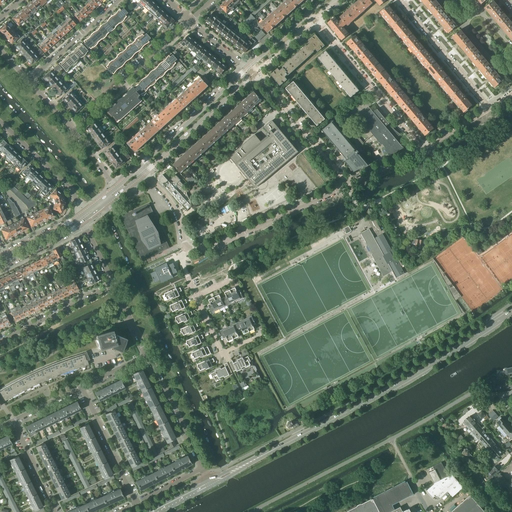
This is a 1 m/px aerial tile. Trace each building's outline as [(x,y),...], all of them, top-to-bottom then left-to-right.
[(42,6),(36,0),(34,0),(34,1),(33,0),(31,2),(31,3),(37,10),(42,6)] [(97,5),(92,0),(87,0),(86,1),(88,3),(93,9),(97,5)] [(148,11),(154,4),(154,3),(153,2),(152,2),(150,0),(149,0),(143,6),(148,11)] [(236,6),(231,0),(226,0),(227,1),(225,2),(233,10),(234,9),(234,8),(236,6)] [(301,0),(287,0),(283,4),(291,12),(302,1),(301,0)] [(359,0),(358,0),(346,11),(354,20),(367,8),(359,0)] [(359,0),(367,8),(373,3),(372,2),(377,0),(381,5),(385,0),(359,0)] [(435,0),(420,0),(428,9),(437,2),(435,0)] [(494,19),(502,12),(493,0),(484,8),(494,19)] [(234,11),(233,10),(225,2),(223,4),(222,4),(221,5),(221,6),(220,6),(229,16),(234,11)] [(437,2),(428,9),(438,21),(447,14),(437,2)] [(37,10),(31,3),(29,4),(28,4),(27,6),(27,7),(33,14),(37,10)] [(93,9),(88,3),(83,7),(88,13),(93,9)] [(152,15),(159,8),(158,7),(157,6),(156,6),(154,4),(148,11),(152,15)] [(283,4),(271,14),(279,22),(291,12),(283,4)] [(400,19),(394,13),(388,5),(380,12),(392,26),(400,19)] [(22,10),(22,11),(28,18),(33,14),(26,7),(22,10)] [(88,13),(83,7),(79,11),(84,17),(88,13)] [(131,17),(123,9),(121,8),(119,9),(118,10),(117,11),(117,12),(116,12),(115,12),(114,13),(122,22),(123,23),(131,17)] [(157,19),(163,12),(163,11),(162,10),(161,10),(159,8),(152,15),(157,19)] [(84,17),(79,11),(77,9),(75,11),(77,13),(74,16),(79,21),(84,17)] [(28,18),(22,11),(21,11),(19,12),(19,13),(17,15),(24,22),(28,18)] [(354,20),(346,11),(340,17),(342,19),(339,22),(334,17),(327,23),(342,40),(349,34),(343,27),(346,24),(348,25),(354,20)] [(161,24),(168,17),(168,16),(166,15),(165,14),(163,12),(157,19),(161,24)] [(511,23),(502,12),(494,19),(503,31),(511,23)] [(122,22),(114,13),(114,14),(113,14),(113,15),(112,16),(111,16),(111,17),(110,17),(117,25),(119,24),(120,24),(121,23),(122,22)] [(212,25),(218,18),(218,17),(216,15),(216,16),(212,13),(208,18),(208,17),(205,19),(206,20),(206,21),(212,25)] [(279,22),(271,14),(260,25),(267,33),(279,22)] [(447,14),(438,21),(448,33),(457,26),(447,14)] [(24,22),(17,15),(16,15),(15,16),(15,17),(13,19),(19,26),(24,22)] [(76,25),(69,17),(64,21),(71,29),(73,27),(75,26),(75,25),(76,25)] [(117,25),(110,17),(109,18),(109,19),(108,19),(108,20),(107,20),(106,20),(105,21),(114,30),(114,29),(115,28),(116,27),(117,25)] [(165,30),(171,24),(174,22),(170,18),(168,17),(161,24),(162,24),(159,27),(158,27),(155,30),(157,33),(160,30),(160,29),(161,29),(163,28),(165,30)] [(218,18),(212,25),(216,29),(223,21),(218,18)] [(227,25),(232,19),(231,18),(226,24),(223,22),(217,29),(217,30),(218,31),(219,31),(221,33),(227,25)] [(412,34),(406,27),(400,19),(392,26),(404,41),(412,34)] [(71,29),(64,21),(60,25),(67,33),(67,32),(68,32),(69,31),(71,29)] [(114,30),(105,21),(105,22),(104,22),(104,23),(103,23),(103,24),(102,25),(101,25),(109,33),(110,31),(110,32),(111,32),(112,31),(113,31),(113,30),(114,30)] [(232,29),(237,23),(236,21),(232,25),(232,26),(231,25),(230,27),(227,25),(221,33),(222,34),(223,35),(224,35),(226,37),(232,29)] [(4,34),(11,28),(6,23),(0,29),(0,30),(1,32),(1,33),(3,34),(4,34)] [(511,23),(503,31),(511,40),(511,23)] [(67,33),(60,25),(55,29),(57,31),(62,37),(64,35),(65,35),(66,34),(66,33),(67,33)] [(109,33),(101,25),(101,26),(100,26),(100,27),(99,28),(98,28),(97,28),(96,29),(105,38),(106,37),(106,36),(107,35),(109,33)] [(8,39),(15,32),(11,28),(4,34),(5,36),(5,37),(7,38),(8,39)] [(105,38),(96,29),(96,30),(95,31),(94,32),(93,32),(92,33),(99,41),(101,39),(102,40),(103,39),(104,38),(105,38)] [(231,41),(237,33),(232,29),(226,37),(226,38),(228,39),(229,39),(231,41)] [(150,39),(142,30),(135,36),(136,37),(145,46),(145,45),(146,45),(146,44),(147,43),(148,43),(149,42),(151,40),(150,39)] [(463,50),(471,43),(460,30),(452,37),(463,50)] [(62,37),(57,31),(52,35),(58,41),(58,40),(59,40),(60,39),(62,37)] [(18,38),(19,39),(20,38),(22,36),(21,35),(19,36),(15,32),(8,39),(8,40),(9,41),(10,41),(12,43),(18,38)] [(28,35),(26,33),(22,36),(20,38),(21,40),(15,46),(16,48),(16,49),(18,51),(19,51),(26,44),(23,41),(24,40),(24,39),(25,38),(28,35)] [(58,41),(52,35),(50,33),(46,37),(48,39),(53,45),(55,43),(56,43),(57,42),(57,41),(58,41)] [(99,41),(92,33),(92,34),(91,34),(91,35),(90,36),(89,36),(88,36),(88,37),(87,37),(96,46),(96,45),(97,45),(97,44),(98,43),(99,41)] [(236,45),(242,37),(237,33),(231,41),(231,42),(232,43),(233,43),(236,45)] [(306,45),(300,50),(307,58),(314,52),(313,51),(315,49),(317,51),(325,46),(315,34),(308,40),(310,43),(307,46),(306,45)] [(424,48),(418,41),(412,34),(404,41),(416,55),(424,48)] [(359,56),(367,49),(355,35),(347,42),(359,56)] [(186,47),(193,39),(188,36),(186,38),(183,41),(182,41),(180,43),(184,47),(185,46),(186,47)] [(96,46),(87,37),(87,38),(86,39),(85,40),(84,40),(84,41),(83,41),(85,43),(84,44),(88,48),(89,47),(92,51),(97,47),(96,46)] [(145,46),(136,37),(136,38),(135,39),(134,40),(133,42),(140,50),(141,49),(141,48),(142,47),(143,47),(144,47),(145,46)] [(240,49),(247,41),(249,37),(248,37),(246,40),(242,37),(236,45),(237,47),(238,47),(240,49)] [(248,51),(256,41),(252,39),(250,37),(249,37),(247,41),(240,49),(241,49),(242,51),(243,51),(245,53),(248,50),(248,51)] [(53,45),(48,39),(43,43),(49,49),(49,48),(50,48),(51,47),(53,45)] [(192,49),(197,43),(197,42),(196,41),(195,41),(193,39),(186,47),(187,48),(188,46),(192,49)] [(140,50),(133,42),(131,44),(131,43),(130,43),(129,44),(128,44),(128,45),(131,50),(136,54),(136,53),(137,53),(137,52),(138,51),(139,51),(140,50)] [(23,55),(30,49),(28,46),(29,44),(28,43),(26,44),(19,51),(20,53),(22,55),(23,55)] [(49,49),(43,43),(39,47),(44,53),(46,51),(47,51),(48,50),(48,49),(49,49)] [(197,53),(202,47),(202,46),(201,45),(200,45),(197,43),(192,49),(197,53)] [(482,55),(471,43),(463,50),(473,62),(482,55)] [(89,53),(81,44),(79,45),(78,46),(77,46),(76,47),(76,48),(85,57),(89,53)] [(131,50),(128,45),(127,45),(127,46),(126,46),(126,47),(125,48),(124,50),(131,58),(132,57),(132,56),(133,56),(133,55),(134,55),(135,55),(136,54),(131,50)] [(202,57),(207,51),(207,50),(206,49),(205,49),(202,47),(197,53),(202,57)] [(74,51),(72,52),(80,60),(81,58),(82,59),(83,58),(85,57),(76,48),(76,49),(75,50),(74,51)] [(436,62),(430,55),(424,48),(416,55),(428,69),(436,62)] [(27,60),(34,53),(30,49),(23,55),(24,57),(24,58),(26,60),(27,59),(27,60)] [(38,53),(41,56),(43,53),(39,49),(35,52),(35,53),(34,53),(27,60),(29,62),(28,62),(30,64),(31,64),(38,58),(36,55),(38,53)] [(378,63),(367,49),(359,56),(370,69),(378,63)] [(131,58),(124,50),(122,52),(122,51),(121,51),(120,52),(119,53),(118,53),(127,62),(127,61),(128,61),(128,60),(129,60),(129,59),(130,59),(131,58)] [(300,50),(288,61),(295,69),(307,58),(300,50)] [(207,61),(212,55),(212,54),(210,53),(207,51),(202,57),(207,61)] [(329,71),(337,64),(326,51),(318,57),(329,71)] [(80,60),(72,52),(71,53),(70,53),(69,54),(68,54),(67,55),(76,65),(80,61),(80,60)] [(127,62),(118,53),(118,54),(117,55),(116,56),(115,58),(122,66),(124,63),(125,63),(126,63),(127,62)] [(65,58),(63,60),(71,69),(76,65),(67,55),(66,56),(66,57),(65,58)] [(181,63),(173,55),(171,57),(169,55),(169,56),(168,57),(167,57),(167,58),(166,58),(165,59),(164,59),(171,66),(173,68),(174,70),(181,63)] [(217,59),(212,55),(207,61),(212,65),(217,59)] [(489,65),(482,55),(473,62),(483,74),(491,67),(489,65)] [(122,66),(115,58),(113,60),(113,59),(112,59),(112,60),(111,60),(110,61),(118,71),(118,70),(119,69),(119,68),(120,67),(121,67),(122,66)] [(171,66),(164,59),(164,60),(163,61),(162,62),(161,63),(160,63),(163,66),(167,71),(169,70),(170,70),(171,69),(172,69),(173,68),(171,66)] [(217,69),(222,63),(221,62),(220,61),(219,61),(217,59),(212,65),(217,69)] [(71,69),(63,60),(62,61),(61,61),(60,62),(59,62),(59,63),(58,63),(67,73),(71,69)] [(117,71),(118,71),(110,61),(108,60),(104,64),(107,68),(107,69),(110,73),(111,72),(111,73),(113,74),(114,74),(114,73),(115,72),(115,71),(116,71),(117,71)] [(295,69),(288,61),(282,67),(283,68),(280,70),(278,68),(271,74),(280,86),(287,79),(285,77),(287,75),(288,75),(295,69)] [(448,77),(436,62),(428,69),(440,83),(448,77)] [(163,66),(160,63),(160,64),(159,65),(158,66),(157,66),(157,67),(156,67),(155,67),(164,76),(165,75),(165,74),(166,74),(166,73),(167,71),(163,66)] [(221,75),(227,67),(222,63),(217,69),(215,71),(217,73),(218,73),(221,75)] [(390,77),(378,63),(370,69),(382,83),(390,77)] [(337,64),(329,71),(340,84),(348,77),(337,64)] [(47,82),(55,76),(62,69),(58,65),(54,68),(51,71),(43,78),(44,78),(44,79),(45,81),(46,81),(47,82)] [(164,76),(155,67),(155,68),(155,69),(154,69),(153,70),(152,71),(151,72),(158,79),(160,78),(161,78),(162,77),(163,77),(164,76)] [(503,80),(491,67),(483,74),(494,88),(503,80)] [(158,79),(151,72),(150,72),(150,73),(150,74),(149,74),(148,74),(148,75),(147,75),(155,84),(156,83),(156,82),(157,82),(157,81),(158,79)] [(155,84),(147,75),(146,76),(146,77),(146,78),(144,78),(143,79),(142,80),(149,87),(151,86),(152,86),(153,85),(154,85),(155,84)] [(51,87),(60,79),(59,77),(58,78),(55,76),(47,82),(48,83),(49,85),(50,85),(51,87)] [(63,84),(71,78),(69,76),(63,82),(60,79),(51,87),(52,87),(52,88),(53,89),(54,89),(55,91),(63,84)] [(201,77),(189,88),(196,96),(208,86),(207,84),(202,79),(201,77)] [(359,90),(348,77),(340,84),(351,97),(359,90)] [(390,77),(382,83),(393,96),(401,90),(390,77)] [(448,77),(440,83),(452,98),(460,91),(448,77)] [(149,87),(142,80),(141,81),(140,82),(139,83),(138,83),(146,92),(147,91),(147,90),(148,90),(148,89),(149,87)] [(296,101),(304,94),(293,81),(285,88),(296,101)] [(146,92),(138,83),(137,84),(137,85),(137,86),(136,86),(135,86),(134,87),(133,88),(142,97),(143,98),(145,96),(147,94),(146,92)] [(60,96),(67,89),(69,88),(67,86),(66,87),(63,84),(55,91),(56,92),(57,94),(58,94),(60,96)] [(138,98),(139,97),(140,99),(142,97),(133,88),(130,90),(130,91),(129,92),(128,93),(127,93),(126,94),(125,94),(124,95),(123,96),(123,97),(123,98),(122,99),(121,99),(120,100),(119,100),(119,101),(118,101),(118,102),(117,103),(116,103),(115,104),(114,104),(113,105),(112,106),(112,107),(112,108),(111,108),(111,109),(110,109),(108,110),(109,112),(107,113),(111,118),(113,116),(117,121),(140,101),(138,98)] [(189,88),(177,99),(184,107),(196,96),(189,88)] [(412,102),(401,90),(393,96),(404,109),(412,102)] [(67,104),(74,97),(74,96),(72,94),(73,93),(71,91),(62,99),(64,101),(64,102),(66,103),(67,104)] [(472,105),(460,91),(452,98),(465,114),(472,105)] [(254,92),(240,104),(247,112),(261,99),(254,92)] [(304,94),(296,101),(306,113),(314,106),(304,94)] [(71,108),(79,101),(78,101),(76,98),(77,97),(75,95),(74,96),(74,97),(67,104),(68,105),(68,106),(70,108),(71,108)] [(177,99),(164,110),(172,119),(184,107),(177,99)] [(82,106),(80,103),(81,102),(79,100),(78,101),(79,101),(71,108),(72,110),(72,111),(74,112),(75,113),(82,106)] [(412,102),(404,109),(414,122),(423,115),(412,102)] [(240,104),(227,116),(234,124),(247,112),(240,104)] [(314,106),(306,113),(317,126),(325,119),(314,106)] [(393,128),(392,126),(391,126),(391,127),(388,129),(386,126),(389,124),(377,109),(372,111),(371,110),(360,119),(382,145),(383,144),(385,146),(389,154),(388,154),(390,154),(392,153),(394,153),(395,152),(397,151),(398,151),(399,150),(402,148),(403,147),(395,138),(401,135),(400,134),(398,132),(396,131),(395,129),(393,128)] [(172,119),(164,110),(152,121),(160,129),(172,119)] [(433,128),(423,115),(414,122),(425,135),(433,128)] [(227,116),(214,128),(221,136),(234,124),(227,116)] [(273,173),(299,152),(272,120),(263,127),(268,133),(267,134),(268,135),(261,141),(255,134),(229,156),(255,188),(264,181),(267,178),(273,173)] [(99,127),(106,123),(104,121),(101,123),(97,125),(95,123),(87,128),(91,133),(99,127)] [(152,121),(140,132),(147,141),(160,129),(152,121)] [(346,138),(332,122),(323,129),(325,132),(324,132),(330,139),(331,138),(334,143),(333,143),(339,150),(340,149),(343,154),(347,160),(345,161),(350,166),(354,171),(363,166),(364,167),(368,165),(359,154),(357,153),(359,152),(357,150),(354,147),(355,147),(354,146),(353,146),(354,145),(353,145),(350,141),(349,140),(349,139),(348,140),(347,138),(346,138)] [(95,139),(103,132),(104,131),(103,129),(101,130),(99,127),(91,134),(91,135),(92,136),(93,136),(95,139)] [(214,128),(200,140),(207,148),(221,136),(214,128)] [(99,144),(107,137),(108,136),(106,134),(105,135),(103,132),(95,139),(95,140),(96,141),(97,141),(99,144)] [(147,141),(140,132),(127,143),(129,145),(133,150),(135,152),(147,141)] [(112,141),(113,142),(119,138),(116,135),(115,136),(109,140),(107,137),(99,144),(98,145),(100,146),(102,149),(110,143),(112,141)] [(207,148),(200,140),(187,152),(194,160),(207,148)] [(0,153),(1,153),(8,145),(3,141),(0,143),(0,153)] [(13,149),(8,145),(1,153),(5,157),(13,149)] [(116,147),(114,145),(105,152),(107,155),(106,155),(108,157),(109,157),(117,151),(115,148),(116,147)] [(8,163),(10,161),(17,154),(13,149),(5,157),(7,159),(5,160),(8,163)] [(112,162),(121,156),(119,153),(120,152),(118,150),(117,151),(109,157),(110,160),(111,162),(112,162)] [(128,159),(130,157),(126,152),(121,156),(112,162),(114,165),(114,166),(115,167),(116,167),(116,168),(117,168),(118,168),(119,167),(119,166),(124,162),(122,159),(126,156),(128,159)] [(194,160),(187,152),(174,164),(181,172),(194,160)] [(17,154),(10,161),(14,165),(22,158),(17,154)] [(26,162),(22,158),(14,165),(19,170),(26,162)] [(27,177),(34,169),(30,165),(20,175),(23,177),(25,176),(27,177)] [(34,169),(27,177),(25,179),(28,182),(30,180),(31,182),(39,174),(34,169)] [(39,174),(31,182),(33,183),(31,185),(34,188),(43,178),(39,174)] [(191,203),(185,188),(184,187),(185,186),(180,181),(181,180),(178,177),(175,174),(168,180),(163,174),(158,179),(187,210),(191,206),(189,204),(191,203)] [(43,178),(34,188),(37,190),(39,189),(40,190),(48,182),(43,178)] [(48,182),(40,190),(42,192),(40,193),(43,196),(45,194),(53,187),(48,182)] [(54,198),(62,196),(62,194),(56,189),(50,195),(54,198)] [(63,196),(62,196),(54,198),(55,199),(55,204),(64,202),(63,196)] [(30,201),(26,205),(28,209),(37,204),(34,200),(33,200),(30,201)] [(64,202),(55,204),(53,209),(61,211),(64,204),(64,202)] [(154,215),(149,204),(122,216),(142,260),(169,248),(154,216),(156,215),(154,215)] [(46,216),(47,218),(53,216),(51,210),(52,210),(50,206),(43,210),(45,214),(46,214),(47,215),(46,216)] [(45,214),(43,210),(38,212),(42,221),(47,218),(46,216),(47,215),(46,214),(45,214)] [(38,212),(33,215),(35,219),(35,220),(35,221),(36,221),(37,224),(42,221),(38,212)] [(35,219),(33,215),(27,218),(31,226),(37,224),(36,221),(35,221),(35,220),(35,219)] [(375,233),(381,230),(374,218),(368,221),(375,233)] [(24,219),(18,222),(20,226),(21,227),(21,228),(21,229),(22,231),(28,228),(24,219)] [(18,222),(13,225),(17,233),(22,231),(21,229),(21,228),(21,227),(20,226),(18,222)] [(17,233),(13,225),(7,227),(9,232),(10,233),(10,234),(11,236),(17,233)] [(352,231),(349,226),(344,229),(346,234),(352,231)] [(9,232),(7,227),(2,230),(6,239),(11,236),(10,234),(10,233),(9,232)] [(375,238),(369,229),(361,233),(375,259),(384,275),(392,270),(396,278),(405,274),(383,234),(375,238)] [(71,248),(72,247),(81,243),(78,237),(69,241),(71,245),(69,246),(71,248)] [(426,243),(423,243),(423,241),(410,239),(409,247),(422,249),(423,247),(426,248),(426,243)] [(81,243),(72,247),(73,251),(72,252),(73,254),(74,253),(83,248),(81,243)] [(57,258),(60,257),(61,260),(62,260),(63,263),(65,262),(58,248),(56,249),(56,248),(52,250),(54,252),(57,258)] [(86,254),(83,248),(74,253),(76,256),(75,257),(76,259),(86,254)] [(49,255),(53,264),(58,261),(57,258),(54,252),(50,254),(49,255)] [(86,254),(77,259),(79,262),(77,262),(79,265),(89,260),(86,254)] [(53,264),(49,255),(44,258),(48,266),(53,264)] [(48,266),(44,258),(39,260),(43,269),(48,266)] [(43,269),(39,260),(34,263),(38,271),(43,269)] [(38,271),(34,263),(29,265),(33,274),(38,271)] [(84,273),(93,269),(91,263),(83,267),(83,266),(81,267),(82,268),(80,268),(82,271),(83,270),(84,273)] [(160,280),(161,283),(173,277),(172,275),(177,272),(173,263),(168,265),(166,263),(154,268),(156,271),(150,273),(155,283),(160,280)] [(33,274),(29,265),(24,268),(28,276),(33,274)] [(22,268),(19,269),(23,278),(28,276),(24,268),(22,269),(22,268)] [(16,272),(14,273),(18,281),(23,278),(19,269),(16,271),(16,272)] [(93,269),(84,273),(83,274),(84,276),(86,276),(87,279),(96,274),(93,269)] [(14,273),(9,275),(13,283),(16,289),(18,288),(18,286),(17,285),(16,285),(15,282),(18,281),(14,273)] [(96,274),(87,279),(77,284),(79,289),(82,288),(80,285),(87,281),(87,282),(89,281),(90,284),(99,280),(96,274)] [(13,283),(9,275),(4,277),(8,286),(13,283)] [(8,286),(4,277),(0,279),(0,281),(3,288),(8,286)] [(69,284),(73,292),(78,290),(74,281),(69,284)] [(73,292),(69,284),(64,286),(68,295),(73,292)] [(68,295),(64,286),(60,288),(64,297),(68,295)] [(235,287),(230,290),(235,302),(243,298),(240,291),(238,292),(235,287)] [(60,288),(55,291),(59,299),(64,297),(60,288)] [(175,290),(174,289),(165,293),(167,300),(173,297),(173,299),(180,296),(178,292),(182,291),(180,288),(175,290)] [(224,299),(224,297),(227,305),(235,302),(230,290),(224,292),(227,297),(224,299)] [(59,299),(55,291),(50,293),(54,302),(59,299)] [(50,293),(45,296),(49,304),(54,302),(50,293)] [(227,305),(224,297),(224,299),(222,300),(219,295),(214,297),(219,309),(227,305)] [(45,296),(40,298),(44,307),(49,304),(45,296)] [(219,309),(214,297),(209,300),(211,305),(208,306),(211,313),(219,309)] [(44,307),(40,298),(35,301),(39,309),(44,307)] [(186,299),(182,301),(181,302),(180,301),(170,305),(173,312),(178,309),(179,310),(185,307),(184,304),(187,303),(186,299)] [(35,301),(30,303),(35,311),(39,309),(35,301)] [(35,311),(30,303),(26,305),(30,314),(35,311)] [(30,314),(26,305),(21,308),(25,316),(30,314)] [(20,319),(16,310),(15,308),(10,311),(14,318),(13,319),(14,321),(20,319)] [(21,308),(16,310),(20,319),(25,316),(21,308)] [(184,322),(191,319),(189,316),(193,314),(191,311),(186,314),(185,312),(175,317),(178,323),(184,321),(184,322)] [(0,316),(0,317),(5,326),(10,323),(4,313),(0,314),(0,316)] [(244,320),(249,332),(255,329),(252,324),(255,323),(252,316),(244,320)] [(249,332),(244,320),(236,323),(240,331),(239,330),(242,329),(244,334),(249,332)] [(197,323),(193,325),(191,325),(191,324),(181,329),(184,335),(189,333),(190,334),(196,331),(195,328),(198,326),(197,323)] [(239,331),(240,331),(236,323),(228,327),(233,339),(239,336),(236,331),(239,330),(239,331)] [(233,339),(228,327),(220,331),(223,337),(226,336),(228,341),(233,339)] [(122,352),(127,339),(117,335),(116,337),(114,337),(112,331),(97,336),(101,349),(109,346),(111,345),(112,346),(112,348),(122,352)] [(202,335),(199,336),(197,337),(196,336),(186,341),(189,347),(194,345),(195,346),(202,343),(200,339),(204,338),(202,335)] [(208,347),(204,348),(203,349),(202,348),(192,352),(195,359),(200,356),(201,358),(207,355),(206,351),(209,350),(208,347)] [(86,366),(89,365),(87,360),(89,360),(90,360),(87,354),(87,355),(83,356),(82,355),(79,356),(76,357),(74,358),(72,358),(69,359),(66,360),(65,361),(63,361),(56,364),(52,366),(48,367),(40,371),(34,373),(31,375),(27,377),(21,380),(15,383),(9,386),(2,390),(0,391),(0,396),(3,402),(11,398),(14,396),(21,392),(24,390),(30,388),(35,385),(42,382),(45,381),(52,378),(57,375),(63,373),(67,372),(70,371),(77,368),(81,367),(86,366)] [(232,360),(229,362),(234,371),(236,370),(237,371),(242,369),(241,368),(245,366),(246,367),(251,365),(249,362),(251,361),(248,356),(243,359),(243,357),(237,360),(238,361),(234,363),(232,360)] [(213,358),(210,360),(208,361),(207,360),(197,364),(200,370),(206,368),(206,369),(213,366),(211,363),(215,361),(213,358)] [(232,372),(227,363),(224,364),(225,367),(221,369),(221,367),(215,370),(216,371),(211,374),(213,379),(215,378),(216,381),(221,379),(220,377),(224,376),(225,377),(230,375),(229,373),(231,372),(232,373),(232,372)] [(141,391),(150,387),(142,370),(133,374),(141,391)] [(108,386),(112,394),(124,388),(121,380),(108,386)] [(112,394),(108,386),(95,393),(99,401),(112,394)] [(150,387),(141,391),(150,408),(158,404),(150,387)] [(64,408),(68,416),(81,410),(77,402),(64,408)] [(158,404),(150,408),(154,416),(149,418),(150,420),(155,418),(158,425),(167,421),(158,404)] [(68,416),(64,408),(51,414),(55,422),(68,416)] [(112,428),(120,424),(114,410),(106,414),(112,428)] [(489,415),(493,419),(494,421),(498,416),(493,411),(489,415)] [(51,414),(39,420),(43,428),(55,422),(51,414)] [(472,432),(479,425),(476,422),(477,422),(471,415),(463,422),(468,429),(469,429),(472,432)] [(501,432),(511,424),(507,419),(506,419),(507,420),(505,422),(501,417),(500,417),(498,420),(496,422),(500,426),(497,428),(501,432)] [(43,428),(39,420),(26,426),(30,435),(43,428)] [(175,438),(167,421),(158,425),(167,443),(167,442),(173,440),(175,438)] [(86,441),(94,437),(88,424),(80,428),(86,441)] [(120,424),(112,428),(119,441),(127,437),(120,424)] [(511,425),(511,424),(501,432),(505,437),(507,435),(511,438),(511,436),(511,429),(511,430),(511,429),(511,425)] [(479,425),(472,432),(475,436),(477,439),(485,432),(479,425)] [(485,432),(477,439),(479,440),(484,447),(492,440),(485,432)] [(0,439),(0,449),(12,444),(8,436),(0,439)] [(100,449),(94,437),(86,441),(92,453),(100,449)] [(133,449),(127,437),(119,441),(125,453),(133,449)] [(503,453),(492,440),(484,447),(493,457),(491,458),(495,463),(500,459),(498,457),(503,453)] [(43,460),(51,456),(44,443),(36,447),(43,460)] [(106,462),(100,449),(92,453),(98,466),(106,462)] [(140,463),(133,449),(125,453),(132,467),(140,463)] [(24,469),(21,463),(18,456),(9,460),(16,473),(24,469)] [(51,456),(43,460),(49,473),(57,470),(51,456)] [(170,464),(174,473),(183,468),(191,464),(187,456),(170,464)] [(113,475),(110,469),(106,462),(98,466),(105,479),(113,475)] [(434,483),(448,476),(441,462),(427,469),(434,483)] [(170,464),(153,473),(157,482),(174,473),(170,464)] [(489,472),(491,475),(493,477),(499,471),(495,467),(489,472)] [(24,469),(16,473),(22,485),(30,481),(24,469)] [(64,483),(57,470),(49,473),(55,487),(64,483)] [(140,490),(157,482),(153,473),(136,482),(139,489),(140,490)] [(448,476),(434,483),(429,485),(429,486),(431,487),(427,490),(428,492),(433,497),(435,496),(436,496),(436,497),(437,497),(438,497),(438,496),(439,496),(440,498),(448,491),(451,495),(452,497),(463,487),(452,474),(448,476)] [(505,485),(508,483),(507,482),(505,479),(500,474),(491,482),(494,486),(495,484),(500,490),(506,486),(505,485)] [(30,481),(22,485),(28,498),(36,494),(30,481)] [(374,498),(373,499),(379,511),(390,511),(395,510),(393,505),(414,494),(407,481),(407,482),(406,482),(405,481),(395,486),(393,486),(392,487),(386,491),(385,490),(384,492),(373,497),(374,498)] [(64,483),(55,487),(62,500),(70,496),(64,483)] [(120,489),(102,497),(106,505),(123,498),(120,489)] [(43,507),(36,494),(28,498),(35,511),(43,507)] [(485,511),(470,495),(449,511),(485,511)] [(102,497),(85,504),(87,511),(90,511),(106,505),(102,497)] [(379,511),(373,499),(372,500),(371,499),(347,511),(379,511)]
